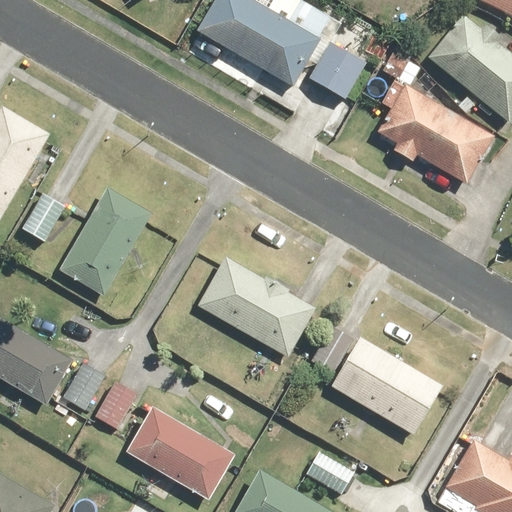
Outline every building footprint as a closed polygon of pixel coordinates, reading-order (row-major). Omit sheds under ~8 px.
[(249,0),(219,0),(201,33),(293,83),(318,38),(249,0)] [(511,0),(487,0),(484,6),(511,19),(511,0)] [(511,50),(467,15),(431,62),(511,125),(511,123),(511,50)] [(334,46),(314,81),(349,101),(369,66),(334,46)] [(492,138),(405,90),(376,141),(463,189),(492,138)] [(0,114),(0,223),(51,138),(3,110),(0,114)] [(106,293),(151,218),(104,190),(59,264),(106,293)] [(67,208),(44,194),(23,229),(46,243),(67,208)] [(228,261),(202,305),(286,353),(311,309),(228,261)] [(0,318),(0,380),(44,408),(72,362),(0,318)] [(335,375),(353,342),(328,329),(310,362),(335,375)] [(444,391),(361,340),(331,389),(414,440),(444,391)] [(105,378),(83,365),(64,397),(87,410),(105,378)] [(136,437),(145,421),(130,412),(139,397),(115,383),(95,417),(119,431),(120,428),(136,437)] [(156,407),(129,453),(210,499),(236,454),(156,407)] [(511,511),(511,463),(476,445),(447,503),(465,511),(511,511)] [(321,453),(309,474),(342,494),(355,473),(321,453)] [(330,511),(264,471),(238,511),(330,511)] [(0,511),(53,511),(56,508),(0,475),(0,511)]
